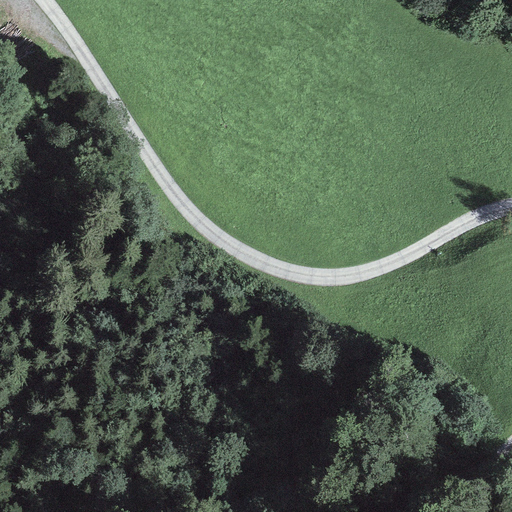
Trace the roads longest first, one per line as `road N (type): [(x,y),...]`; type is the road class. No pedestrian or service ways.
road 1 (unclassified): [(44,0),(187,209),(263,263),(313,277),(358,273),(511,208)]
road 2 (unclassified): [(511,447),(480,470),(369,511)]
